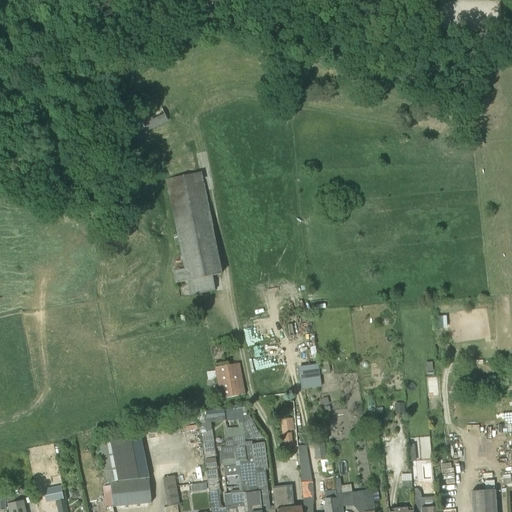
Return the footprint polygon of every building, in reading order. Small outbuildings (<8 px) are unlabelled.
[(139,134),(168,121),(161,106),(132,120),(139,134)] [(187,281),(190,295),(215,290),(212,276),(221,274),(200,173),(167,179),(185,269),(173,271),(176,283),(187,281)] [(303,388),(323,385),(320,362),(300,365),(303,388)] [(215,367),(221,399),(245,395),(239,363),(215,367)] [(438,377),(426,378),(428,398),(439,397),(438,377)] [(405,403),(394,403),(394,413),(405,413),(405,403)] [(223,409),(224,415),(224,417),(246,413),(245,405),(223,409)] [(201,433),(206,432),(204,417),(224,415),(223,409),(197,412),(200,433),(201,433)] [(245,421),(244,424),(246,432),(250,439),(262,438),(251,418),(245,421)] [(298,459),(295,438),(293,418),(280,419),(284,461),(298,459)] [(201,433),(204,450),(214,449),(212,432),(201,433)] [(107,482),(111,482),(113,506),(152,502),(141,435),(130,438),(100,444),(107,482)] [(248,511),(262,511),(262,501),(261,501),(254,444),(253,444),(252,441),(220,445),(221,453),(219,453),(220,458),(222,458),(223,464),(223,467),(235,465),(236,469),(237,469),(239,490),(230,491),(230,493),(224,494),(225,508),(228,508),(228,507),(236,507),(245,506),(242,486),(246,485),(248,511)] [(262,511),(269,511),(269,510),(270,510),(265,470),(267,469),(264,442),(254,444),(261,501),(262,501),(262,511)] [(314,448),(316,460),(326,458),(325,447),(314,448)] [(204,450),(206,468),(217,466),(214,449),(204,450)] [(331,459),(320,460),(323,476),(333,474),(331,459)] [(206,468),(208,485),(219,483),(217,466),(206,468)] [(302,503),(303,503),(303,511),(312,511),(313,502),(312,482),(311,474),(300,475),(300,482),(302,503)] [(208,485),(210,502),(220,501),(219,491),(220,490),(219,483),(208,485)] [(104,494),(111,494),(111,485),(103,485),(104,494)] [(248,511),(246,485),(242,486),(245,506),(236,507),(236,511),(248,511)] [(293,511),(294,507),(292,485),(272,488),(274,510),(275,510),(277,509),(276,511),(293,511)] [(61,486),(43,490),(46,503),(63,499),(61,486)] [(420,493),(417,489),(413,489),(413,508),(413,511),(436,511),(436,507),(434,507),(421,508),(421,504),(421,496),(420,493)] [(8,504),(9,511),(25,511),(23,500),(15,502),(12,490),(5,492),(8,504)] [(372,491),(373,502),(380,501),(378,490),(372,491)] [(471,492),(472,511),(496,511),(495,490),(471,492)] [(342,494),(336,495),(337,499),(338,507),(342,507),(353,506),(352,492),(342,494)] [(323,511),(338,511),(338,507),(337,499),(323,499),(323,511)] [(67,511),(65,500),(55,502),(57,511),(67,511)] [(228,511),(228,508),(225,508),(221,508),(220,501),(210,502),(211,511),(228,511)]
